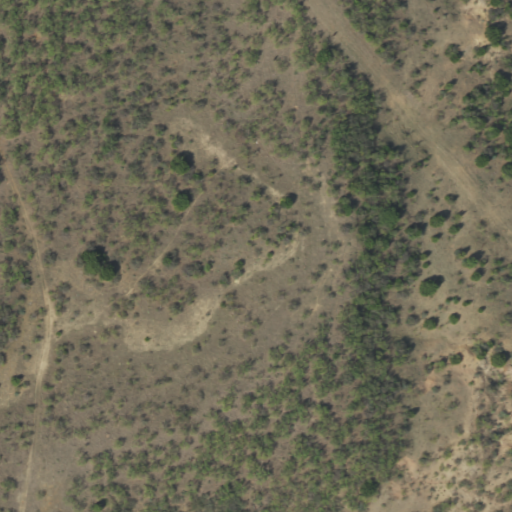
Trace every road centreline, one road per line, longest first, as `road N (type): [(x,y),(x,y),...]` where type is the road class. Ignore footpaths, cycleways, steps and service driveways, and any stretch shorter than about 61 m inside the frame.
road 1 (residential): [(0,53),(62,85),(177,170),(197,215),(242,245),(242,366),(122,511)]
road 2 (residential): [(14,511),(54,319),(197,215)]
road 3 (residential): [(54,319),(0,130)]
